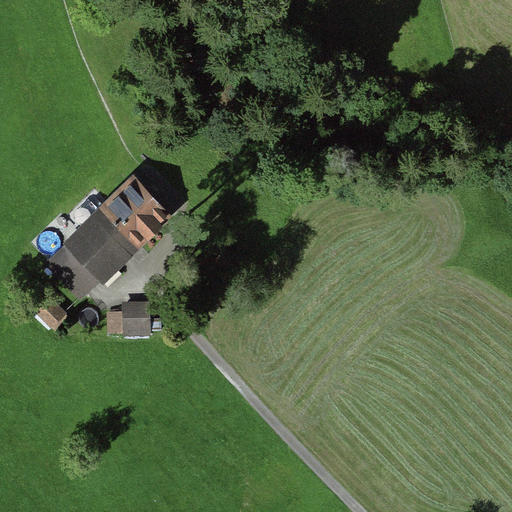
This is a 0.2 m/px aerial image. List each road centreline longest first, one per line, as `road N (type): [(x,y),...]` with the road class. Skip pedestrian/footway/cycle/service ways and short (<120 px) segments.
road 1 (track): [(359,511),(139,274)]
road 2 (track): [(442,0),(450,31),(511,116)]
